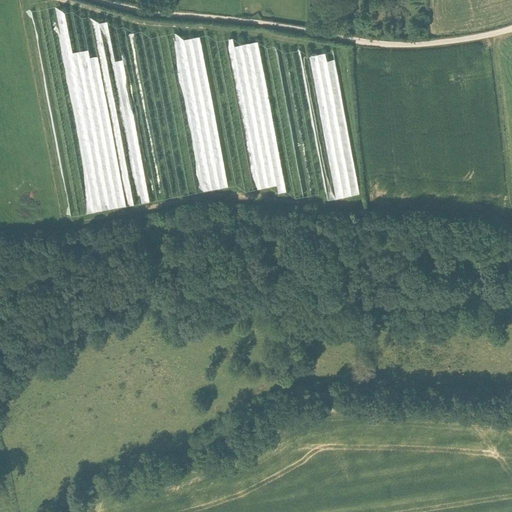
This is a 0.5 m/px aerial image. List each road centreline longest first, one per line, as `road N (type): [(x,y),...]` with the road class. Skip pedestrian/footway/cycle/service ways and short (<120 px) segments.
road 1 (track): [(492,34),(387,45),(94,0)]
road 2 (track): [(64,511),(81,496),(226,447),(306,395),(329,392)]
